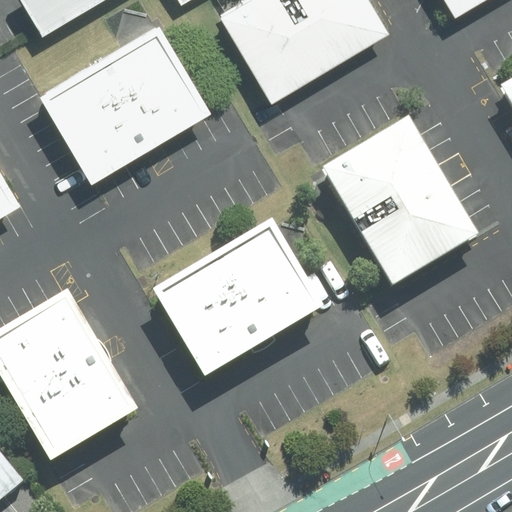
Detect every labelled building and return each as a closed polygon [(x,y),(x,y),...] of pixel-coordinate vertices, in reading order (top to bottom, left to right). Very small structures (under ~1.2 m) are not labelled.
[(23,0),(40,34),(97,0),(23,0)] [(247,0),(218,17),(267,102),(386,35),(366,0),(247,0)] [(441,0),(453,19),(485,0),(441,0)] [(40,97),(88,185),(210,119),(163,31),(40,97)] [(511,78),(489,92),(511,131),(511,78)] [(321,174),(390,296),(474,249),(404,127),(321,174)] [(0,178),(0,214),(15,206),(0,178)] [(151,300),(197,384),(316,319),(270,235),(151,300)] [(0,342),(0,386),(52,470),(133,420),(61,304),(0,342)] [(0,455),(0,505),(25,484),(0,455)]
